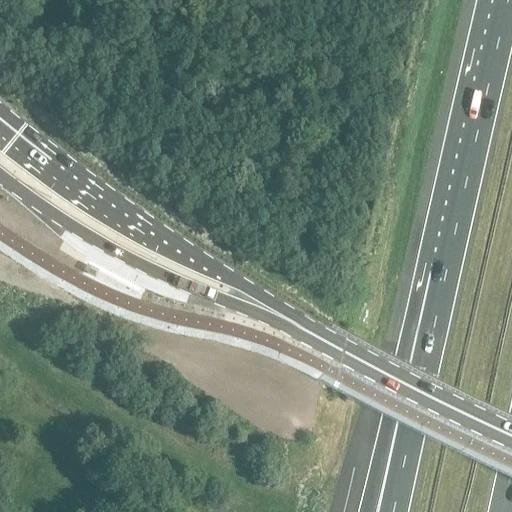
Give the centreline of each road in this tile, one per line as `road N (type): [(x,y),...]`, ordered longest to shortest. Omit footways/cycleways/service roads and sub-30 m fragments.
road 1 (motorway): [(508,0),(400,481)]
road 2 (secondary): [(284,318),(0,110)]
road 3 (secondary): [(0,172),(69,226),(139,264),(284,318)]
road 4 (secondary): [(284,318),(511,432)]
